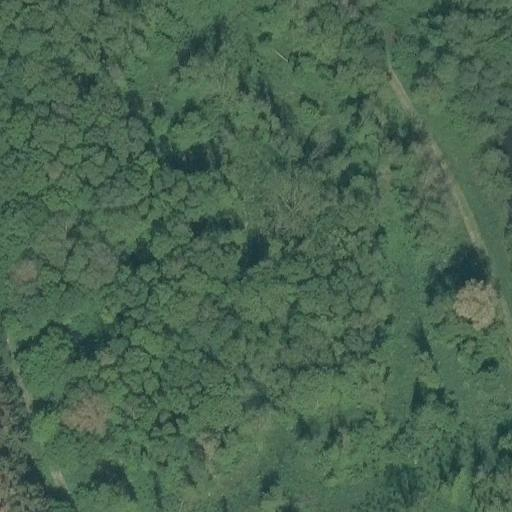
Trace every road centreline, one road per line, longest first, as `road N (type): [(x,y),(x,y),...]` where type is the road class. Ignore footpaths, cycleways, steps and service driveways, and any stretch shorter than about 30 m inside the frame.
road 1 (track): [(511,365),(404,98),(349,0)]
road 2 (track): [(0,313),(70,511)]
